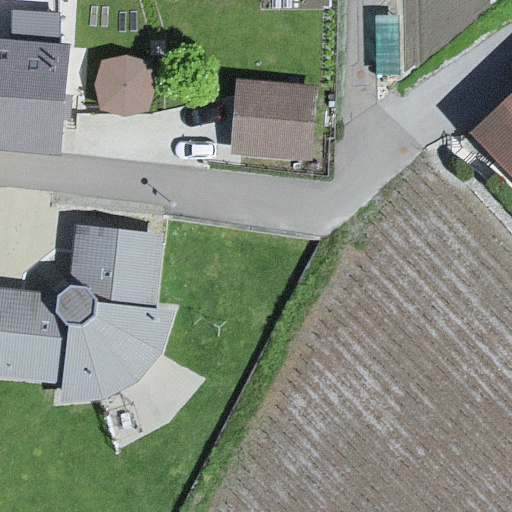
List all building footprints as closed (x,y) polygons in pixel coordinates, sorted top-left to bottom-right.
[(66,35),(0,31),(0,136),(59,140),(66,35)] [(102,101),(155,96),(151,45),(97,49),(102,101)] [(315,86),(234,78),(228,147),(308,154),(315,86)] [(511,93),(477,125),(511,163),(511,93)] [(54,292),(0,286),(0,370),(60,378),(59,394),(102,394),(138,377),(159,348),(168,308),(152,306),(161,231),(76,221),(68,279),(54,292)]
